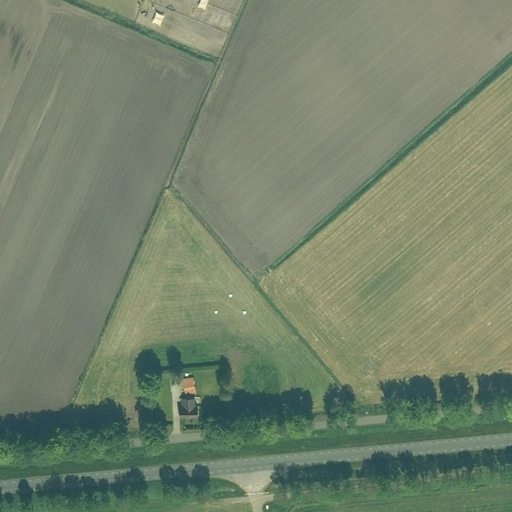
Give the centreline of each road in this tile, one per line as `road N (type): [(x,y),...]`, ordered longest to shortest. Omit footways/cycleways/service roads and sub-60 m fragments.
road 1 (unclassified): [(0,454),(511,406)]
road 2 (secondary): [(511,439),(0,487)]
road 3 (track): [(256,499),(511,477)]
